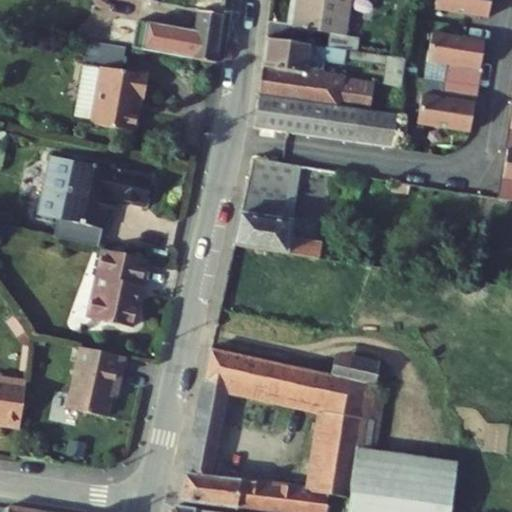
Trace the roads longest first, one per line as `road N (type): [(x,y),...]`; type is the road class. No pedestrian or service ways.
road 1 (tertiary): [(247,0),(230,139),(149,502)]
road 2 (residential): [(149,502),(0,481)]
